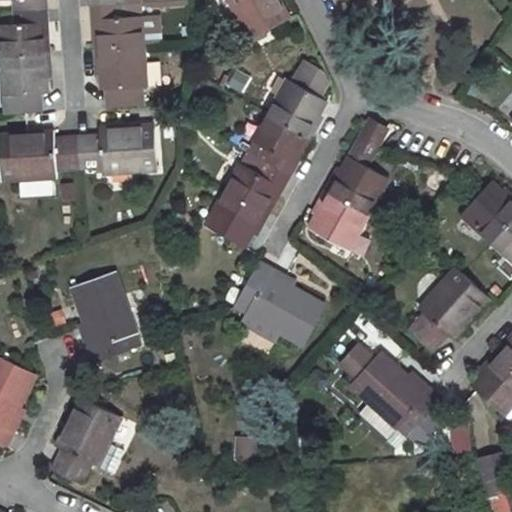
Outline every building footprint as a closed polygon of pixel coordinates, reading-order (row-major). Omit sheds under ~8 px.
[(14,0),(15,12),(47,10),(46,0),(14,0)] [(229,0),(250,39),(289,20),(279,0),(229,0)] [(143,4),(94,7),(94,21),(99,20),(101,48),(146,46),(143,4)] [(47,10),(15,12),(16,24),(0,25),(0,43),(1,55),(45,53),(43,24),(48,24),(47,10)] [(102,75),(103,90),(109,90),(110,108),(144,106),(143,87),(148,87),(146,46),(101,48),(96,48),(97,63),(102,64),(102,75)] [(41,113),(39,94),(48,94),(46,79),(46,67),(51,67),(50,52),(45,53),(1,55),(3,96),(5,96),(6,116),(41,113)] [(319,127),(315,124),(321,114),(328,101),(321,97),(331,81),(326,71),(310,63),(297,84),(290,80),(269,117),(307,138),(311,140),(319,127)] [(234,69),(226,85),(243,93),(251,76),(234,69)] [(321,114),(315,124),(319,127),(325,117),(321,114)] [(297,164),(293,163),(307,138),(269,117),(249,153),(290,177),(297,164)] [(390,178),(369,167),(388,130),(370,121),(343,170),(337,181),(332,179),(326,190),(370,215),(390,178)] [(101,135),(78,137),(80,168),(103,167),(103,173),(158,170),(155,125),(100,128),(101,135)] [(58,176),(58,169),(80,168),(78,137),(56,138),(55,132),(0,135),(3,180),(58,176)] [(307,138),(293,163),(297,164),(311,140),(307,138)] [(249,153),(228,190),(266,211),(280,187),(284,189),(290,177),(249,153)] [(338,168),(332,179),(337,181),(343,170),(338,168)] [(492,183),(462,216),(493,244),(511,222),(511,200),(511,201),(503,194),(492,183)] [(280,187),(266,211),(270,213),(284,189),(280,187)] [(228,190),(208,225),(246,247),(252,234),(258,223),(263,226),(270,213),(266,211),(228,190)] [(326,190),(319,203),(322,205),(317,216),(311,227),(350,250),(370,215),(326,190)] [(511,194),(507,190),(503,194),(511,201),(511,200),(511,194)] [(319,203),(313,213),(317,216),(322,205),(319,203)] [(511,222),(493,244),(511,261),(511,222)] [(258,223),(252,234),(256,237),(263,226),(258,223)] [(259,263),(234,307),(248,314),(280,332),(303,345),(325,306),(292,287),(270,274),(272,269),(259,263)] [(426,313),(409,332),(433,353),(449,334),(454,339),(491,299),(457,268),(420,308),(426,313)] [(272,269),(270,274),(292,287),(295,282),(272,269)] [(115,273),(73,287),(86,321),(95,346),(89,348),(94,363),(141,346),(115,273)] [(248,314),(243,322),(276,340),(280,332),(248,314)] [(86,321),(80,323),(89,348),(95,346),(86,321)] [(511,333),(496,352),(500,356),(511,342),(511,333)] [(511,342),(500,356),(511,366),(511,342)] [(482,375),(472,387),(505,416),(511,408),(511,366),(500,356),(496,352),(486,363),(490,367),(482,375)] [(396,427),(407,437),(441,401),(430,391),(426,395),(407,378),(381,353),(352,385),(370,403),(361,413),(387,437),(396,427)] [(0,356),(0,442),(7,446),(13,433),(9,431),(21,406),(36,374),(0,356)] [(486,363),(478,371),(482,375),(490,367),(486,363)] [(412,374),(407,378),(426,395),(430,391),(412,374)] [(64,449),(54,471),(82,484),(92,463),(97,466),(121,415),(81,396),(58,446),(64,449)] [(21,406),(9,431),(13,433),(25,408),(21,406)] [(233,435),(233,459),(255,459),(255,435),(233,435)] [(504,455),(477,461),(489,511),(502,511),(495,480),(509,477),(504,455)]
